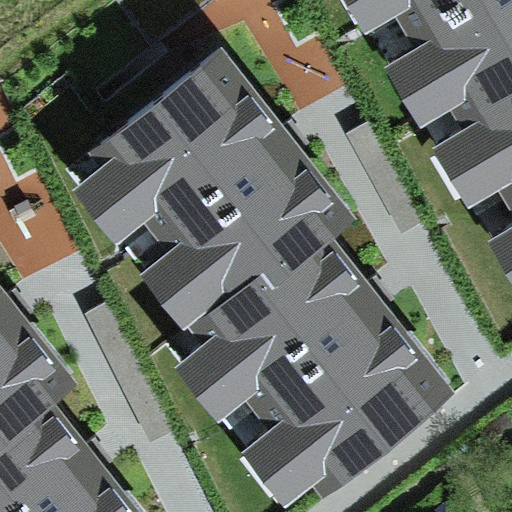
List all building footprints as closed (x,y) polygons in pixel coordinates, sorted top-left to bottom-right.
[(118,0),(149,42),(206,0),(118,0)] [(511,0),(343,0),(366,37),(397,18),(416,49),(386,68),(422,127),(451,109),(465,133),(436,150),(471,207),(498,190),(511,212),(511,229),(492,242),(511,274),(511,0)] [(294,134),(226,46),(89,153),(102,168),(76,189),(119,244),(145,224),(168,253),(140,274),(184,330),(189,327),(203,345),(177,366),(221,421),(248,399),(274,432),(247,453),(286,503),(450,374),(381,288),(327,220),(349,203),(294,134)] [(374,120),(349,133),(403,233),(428,219),(374,120)] [(14,306),(0,288),(0,511),(139,511),(95,454),(55,405),(79,386),(14,306)] [(113,296),(84,309),(147,439),(175,426),(113,296)]
